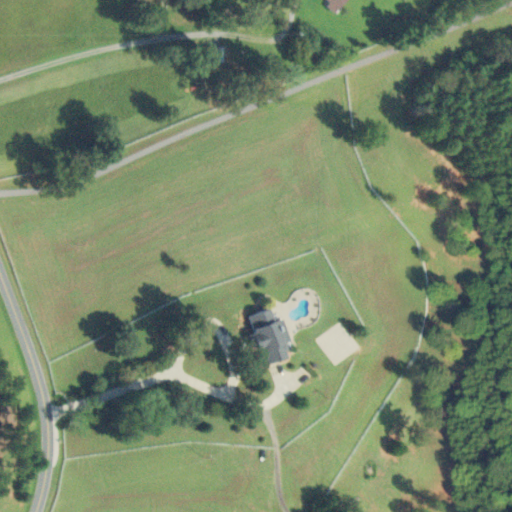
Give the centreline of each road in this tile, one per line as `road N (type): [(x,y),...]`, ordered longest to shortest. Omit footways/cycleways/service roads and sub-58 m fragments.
road 1 (residential): [(0,191),(51,188),(94,173),(511,0)]
road 2 (residential): [(34,511),(46,471),(46,413),(0,271)]
